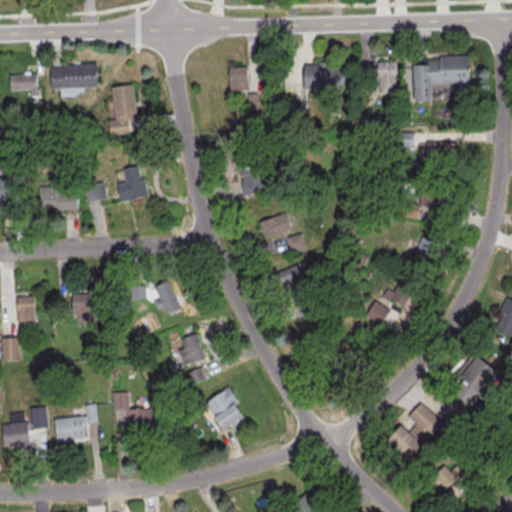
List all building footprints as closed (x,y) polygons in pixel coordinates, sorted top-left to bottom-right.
[(426,55),(466,54),(466,78),(426,79),(426,55)] [(396,60),(377,60),(377,93),(396,93),(396,60)] [(47,67),(61,66),(61,63),(94,62),(94,85),(48,87),(47,67)] [(301,64),(341,63),(342,87),(302,88),(301,64)] [(249,90),(249,65),(229,65),(229,90),(249,90)] [(7,74),(33,73),(34,86),(37,86),(37,95),(29,95),(28,88),(7,89),(7,74)] [(108,86),(129,83),(134,118),(125,119),(127,132),(107,135),(105,119),(113,118),(108,86)] [(249,113),(261,113),(261,93),(249,93),(249,113)] [(456,142),(424,142),(424,161),(456,161),(456,142)] [(267,191),(267,163),(239,163),(239,191),(267,191)] [(147,195),(141,164),(122,168),(128,199),(147,195)] [(442,208),(445,189),(422,186),(419,204),(442,208)] [(79,209),(79,189),(52,189),(52,209),(79,209)] [(260,220),(266,238),(292,229),(286,211),(260,220)] [(286,236),(289,251),(304,248),(301,234),(286,236)] [(411,263),(427,269),(438,242),(422,236),(411,263)] [(283,285),(309,277),(304,263),(279,270),(283,285)] [(388,288),(384,296),(404,307),(418,281),(404,274),(395,291),(388,288)] [(153,286),(159,297),(154,300),(162,317),(182,307),(169,279),(153,286)] [(153,295),(147,281),(133,287),(139,301),(153,295)] [(74,290),(74,323),(98,323),(98,290),(74,290)] [(18,326),(35,326),(35,295),(18,295),(18,326)] [(511,336),(511,333),(511,298),(508,296),(492,327),(511,336)] [(398,313),(375,300),(366,315),(389,328),(398,313)] [(186,365),(207,357),(197,331),(176,340),(186,365)] [(19,336),(2,336),(2,359),(19,358),(19,336)] [(347,352),(335,363),(350,380),(362,369),(347,352)] [(498,370),(475,352),(457,374),(479,392),(498,370)] [(205,403),(222,430),(232,424),(237,432),(251,422),(228,387),(205,403)] [(130,407),(129,391),(113,391),(113,409),(127,409),(128,426),(154,426),(153,407),(130,407)] [(404,420),(426,440),(444,421),(421,401),(404,420)] [(54,417),(79,414),(81,436),(56,439),(54,417)] [(0,430),(0,422),(25,420),(27,442),(2,445),(0,430)] [(424,442),(401,426),(390,441),(412,458),(424,442)] [(456,461),(431,473),(439,489),(464,476),(456,461)] [(298,511),(324,511),(307,492),(292,505),(298,511)]
